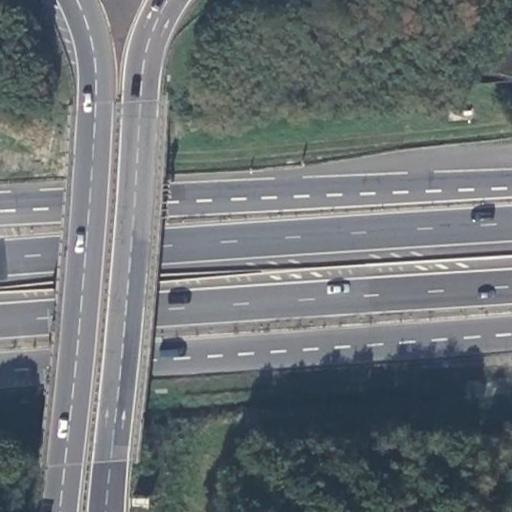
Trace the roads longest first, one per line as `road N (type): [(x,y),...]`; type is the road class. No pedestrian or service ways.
road 1 (trunk): [(77,0),(95,99),(59,511)]
road 2 (trunk): [(0,320),(511,284)]
road 3 (trunk): [(511,221),(0,256)]
road 4 (trunk): [(511,185),(0,210)]
road 5 (trunk): [(106,474),(141,62),(168,0)]
road 6 (trunk): [(32,368),(511,332)]
